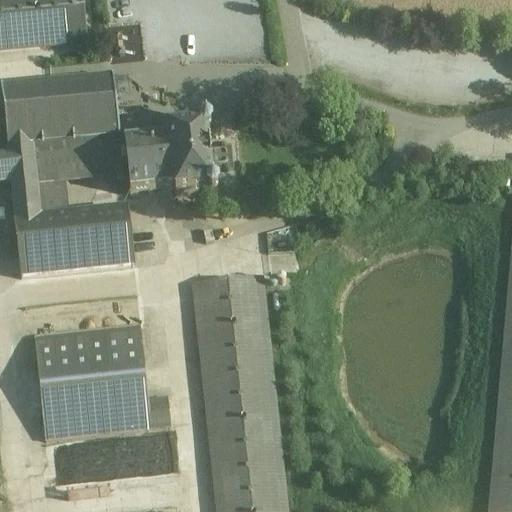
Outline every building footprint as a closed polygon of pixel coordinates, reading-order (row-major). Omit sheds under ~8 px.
[(82,0),(0,0),(0,52),(87,44),(82,0)] [(111,83),(0,94),(0,105),(5,156),(32,153),(113,145),(117,144),(116,134),(111,83)] [(0,105),(0,190),(9,189),(5,156),(0,105)] [(199,134),(168,137),(169,143),(149,145),(148,139),(142,140),(141,131),(116,134),(117,144),(113,145),(113,149),(122,148),(127,198),(173,194),(174,200),(208,197),(212,199),(215,197),(215,192),(210,190),(208,174),(209,174),(208,157),(207,157),(205,138),(208,133),(207,130),(201,128),(199,134)] [(32,153),(5,156),(9,189),(12,226),(39,223),(32,153)] [(39,223),(12,226),(19,285),(132,273),(126,214),(39,223)] [(296,252),(271,257),(275,271),(299,266),(296,252)] [(283,511),(259,282),(195,288),(219,511),(283,511)] [(511,511),(511,285),(492,511),(511,511)] [(141,333),(34,344),(44,446),(169,434),(167,406),(148,407),(141,333)] [(143,476),(157,477),(159,450),(145,450),(143,476)] [(96,511),(95,486),(50,489),(51,511),(96,511)]
